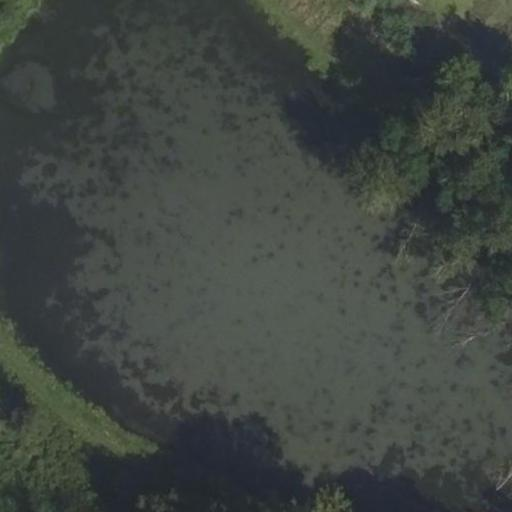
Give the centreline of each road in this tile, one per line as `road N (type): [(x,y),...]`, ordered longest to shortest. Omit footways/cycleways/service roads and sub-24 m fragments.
road 1 (track): [(511,197),(304,0)]
road 2 (track): [(0,363),(143,489),(190,511)]
